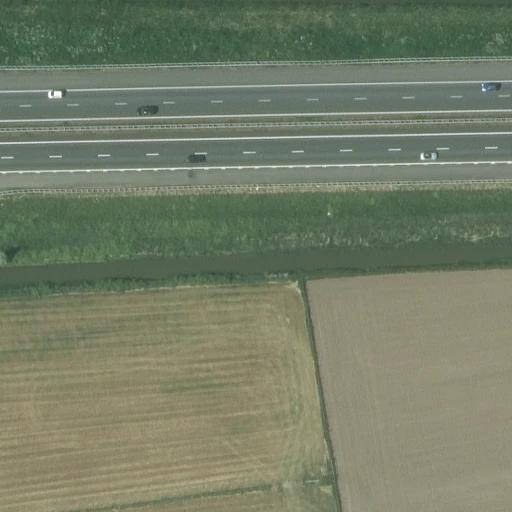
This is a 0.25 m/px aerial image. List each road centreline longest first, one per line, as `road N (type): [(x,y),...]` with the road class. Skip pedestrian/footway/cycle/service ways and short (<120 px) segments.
road 1 (motorway): [(511,97),(0,108)]
road 2 (motorway): [(0,160),(511,149)]
